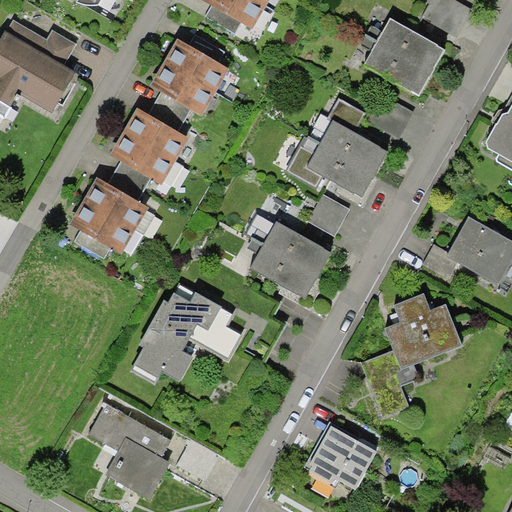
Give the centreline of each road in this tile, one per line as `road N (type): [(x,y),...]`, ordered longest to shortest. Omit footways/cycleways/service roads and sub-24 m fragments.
road 1 (residential): [(223,511),(499,0)]
road 2 (residential): [(0,277),(168,0)]
